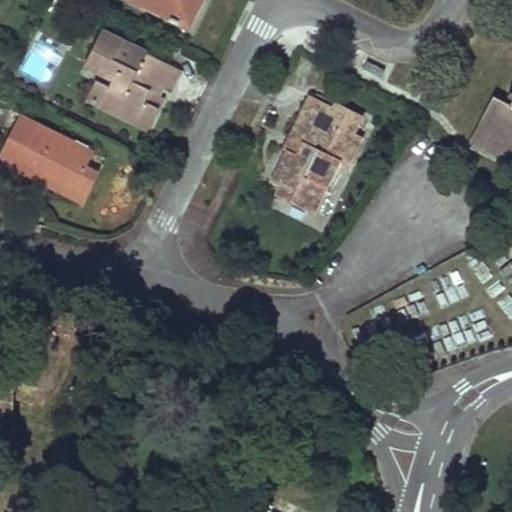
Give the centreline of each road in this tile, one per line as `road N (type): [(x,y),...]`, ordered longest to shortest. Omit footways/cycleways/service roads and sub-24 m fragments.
road 1 (residential): [(277,0),(161,218),(147,286)]
road 2 (residential): [(352,396),(283,313),(147,286)]
road 3 (residential): [(306,0),(406,46),(438,32),(454,0)]
road 4 (residential): [(147,286),(51,268),(0,244)]
